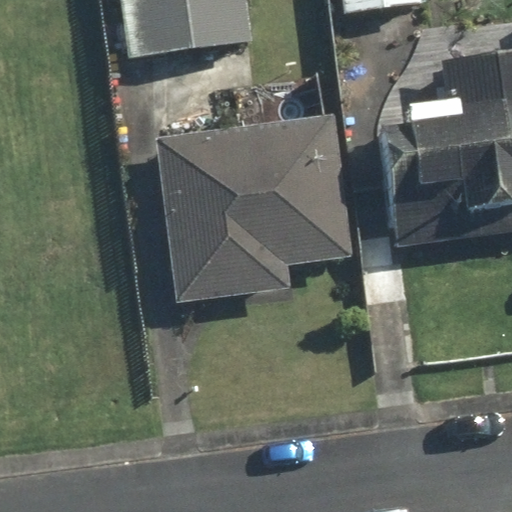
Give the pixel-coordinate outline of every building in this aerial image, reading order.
[(108,0),(115,70),(247,58),(242,0),(108,0)] [(332,0),(335,32),(417,25),(414,0),(332,0)] [(76,46),(0,52),(0,312),(98,304),(76,46)] [(511,246),(511,63),(440,70),(446,137),(376,143),(386,257),(511,246)] [(279,275),(343,269),(327,81),(264,87),(268,132),(138,143),(153,316),(281,305),(279,275)]
